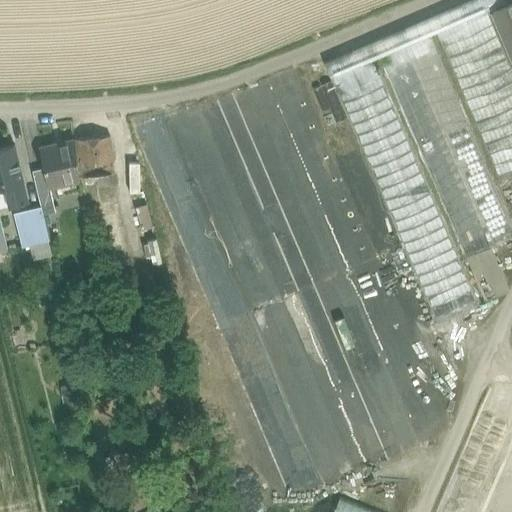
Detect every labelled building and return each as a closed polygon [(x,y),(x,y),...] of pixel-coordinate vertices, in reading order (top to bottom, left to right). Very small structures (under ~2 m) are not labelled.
[(511,0),(472,0),(325,64),(327,69),(330,76),(331,76),(373,58),(379,55),(430,33),(436,31),(487,9),(490,8),(492,7),(493,9),(511,0)] [(511,0),(493,9),(511,55),(511,0)] [(511,68),(487,9),(436,31),(500,181),(511,175),(511,68)] [(511,237),(511,226),(430,33),(379,55),(465,258),(466,258),(487,249),(511,237)] [(373,58),(331,76),(338,93),(380,75),(378,70),(381,69),(379,63),(376,65),(373,58)] [(380,75),(338,93),(436,323),(479,305),(380,75)] [(346,117),(331,81),(321,86),(330,107),(336,122),(346,117)] [(330,107),(321,86),(312,89),(322,111),(330,107)] [(111,135),(76,139),(81,177),(87,176),(115,173),(111,135)] [(76,139),(40,145),(44,165),(48,183),(81,177),(76,139)] [(16,142),(0,145),(0,187),(6,208),(31,201),(16,142)] [(44,165),(32,167),(40,204),(42,214),(54,212),(48,183),(44,165)] [(115,173),(87,176),(89,188),(116,185),(115,173)] [(511,175),(500,181),(504,192),(511,188),(511,175)] [(148,202),(136,204),(141,229),(153,226),(148,202)] [(40,204),(13,210),(20,244),(47,239),(42,214),(40,204)] [(504,289),(487,249),(466,258),(483,298),(504,289)] [(291,398),(321,479),(432,438),(426,423),(417,426),(412,411),(401,415),(404,425),(393,429),(383,403),(337,420),(329,401),(338,397),(335,390),(326,393),(323,386),(291,398)] [(300,485),(284,443),(271,448),(287,490),(300,485)] [(379,511),(341,495),(333,511),(379,511)]
